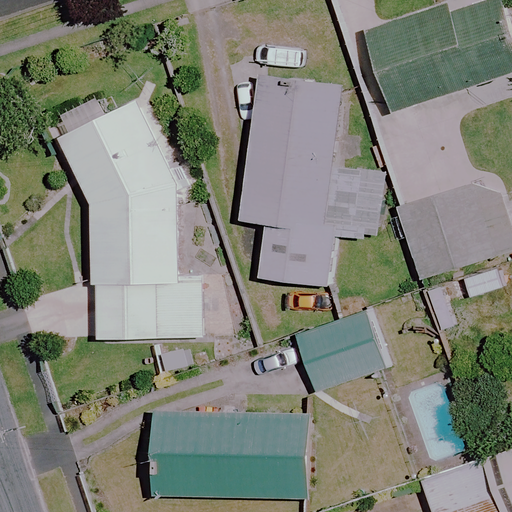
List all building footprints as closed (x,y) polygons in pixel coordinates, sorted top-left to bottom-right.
[(451,9),(371,36),(398,117),(511,79),(511,78),(511,23),(504,0),(502,0),(454,16),(451,9)] [(349,88),(265,79),(249,224),(271,226),(265,280),(334,288),(339,237),(378,242),(385,174),(341,169),(349,88)] [(97,207),(97,287),(103,286),(103,342),(212,342),(212,278),(185,278),(185,180),(143,98),(62,140),(97,207)] [(511,234),(498,185),(405,212),(425,281),(511,256),(511,234)] [(372,317),(301,341),(320,396),(390,372),(372,317)] [(315,417),(162,415),(161,500),(313,503),(315,417)] [(511,511),(511,453),(427,481),(437,511),(511,511)]
